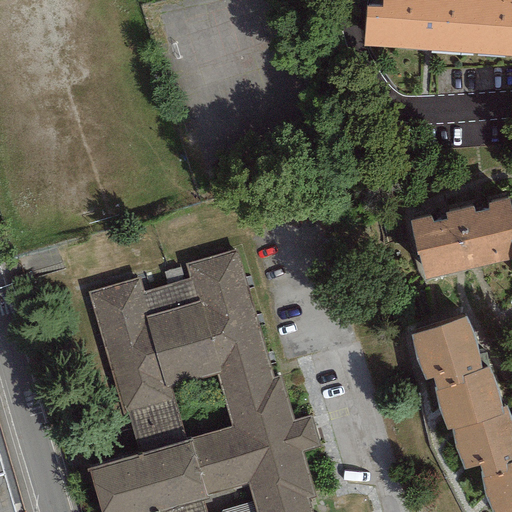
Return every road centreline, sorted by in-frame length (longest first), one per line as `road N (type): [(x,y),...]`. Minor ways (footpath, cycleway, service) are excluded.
road 1 (residential): [(511,106),(440,112),(385,95),(350,62),(330,0)]
road 2 (unclassified): [(0,329),(49,511)]
